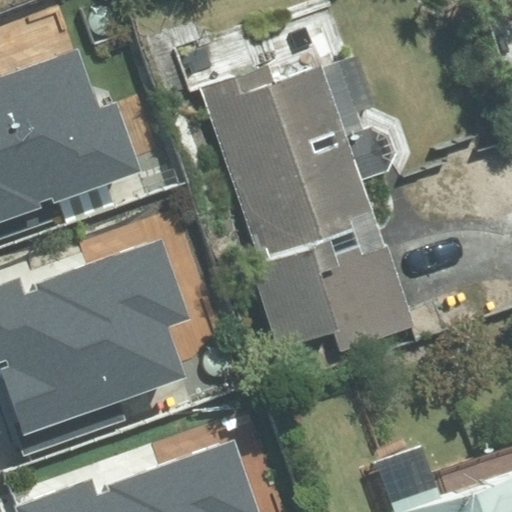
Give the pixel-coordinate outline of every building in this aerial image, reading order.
[(0,211),(115,171),(91,102),(68,110),(50,57),(0,74),(0,211)] [(372,209),(319,61),(276,77),(269,57),(197,84),(262,265),(251,269),(279,346),(324,331),(333,355),(414,325),(385,242),(363,249),(352,216),(372,209)] [(0,426),(147,375),(129,324),(154,316),(132,253),(0,299),(0,426)] [(448,327),(491,312),(481,283),(439,299),(448,327)] [(222,511),(229,510),(203,436),(65,485),(62,474),(0,495),(0,511),(222,511)] [(511,511),(511,471),(397,511),(511,511)]
